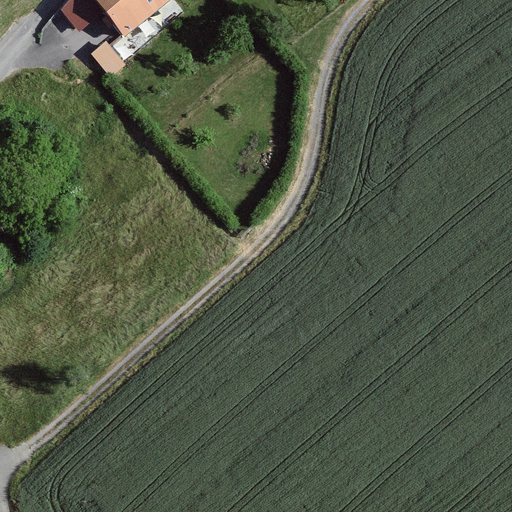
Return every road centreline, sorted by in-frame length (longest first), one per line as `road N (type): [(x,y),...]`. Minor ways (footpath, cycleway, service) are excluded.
road 1 (track): [(0,471),(270,239),(307,183),(325,79),(373,0)]
road 2 (unclassified): [(1,511),(0,66),(55,0)]
